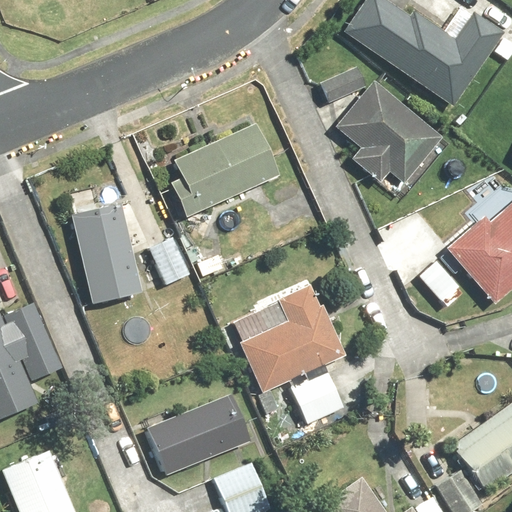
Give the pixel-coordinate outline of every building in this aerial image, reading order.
[(447,20),(435,39),(368,0),(364,0),(338,44),(406,84),(405,86),(446,112),(488,46),(447,20)] [(360,64),(321,83),(330,102),(369,83),(360,64)] [(364,94),(332,138),(392,180),(423,137),(364,94)] [(178,165),(197,212),(274,181),(255,134),(178,165)] [(511,199),(443,254),(489,312),(511,294),(511,199)] [(126,290),(110,205),(72,212),(88,297),(126,290)] [(175,239),(145,250),(159,290),(189,280),(175,239)] [(437,258),(418,275),(447,307),(466,290),(437,258)] [(242,327),(263,388),(345,359),(324,299),(242,327)] [(0,314),(0,418),(60,393),(22,305),(0,314)] [(292,386),(308,421),(348,403),(331,368),(292,386)] [(149,416),(169,474),(245,449),(225,391),(149,416)] [(511,395),(448,447),(477,483),(511,454),(511,395)] [(72,511),(44,450),(0,469),(0,484),(12,511),(72,511)] [(211,479),(224,511),(265,511),(246,464),(211,479)] [(384,511),(368,485),(324,510),(325,511),(384,511)]
